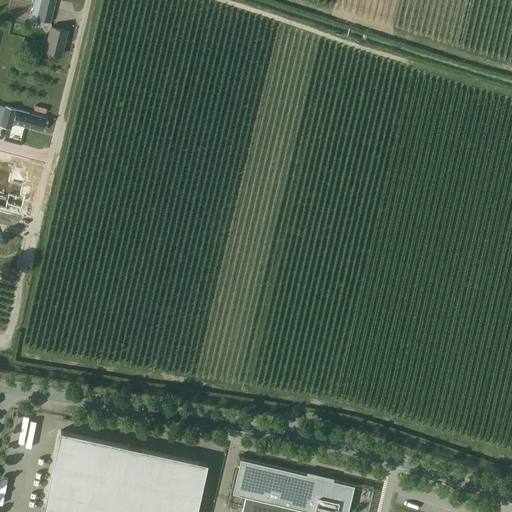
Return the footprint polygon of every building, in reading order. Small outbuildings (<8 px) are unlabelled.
[(34,0),(29,25),(35,27),(37,19),(51,23),(56,0),(34,0)] [(62,54),(68,30),(51,26),(45,51),(62,54)] [(13,123),(25,126),(43,131),(46,118),(28,113),(28,112),(17,109),(5,106),(0,104),(0,125),(11,129),(13,123)] [(0,157),(0,166),(1,166),(0,171),(0,170),(0,189),(4,191),(3,195),(15,199),(17,194),(27,197),(31,184),(17,180),(19,173),(20,174),(23,162),(11,159),(10,160),(0,157)] [(196,511),(208,463),(61,430),(43,509),(58,511),(196,511)] [(347,511),(354,485),(334,480),(334,478),(307,471),(307,474),(240,458),(232,494),(245,497),(241,511),(347,511)] [(242,504),(244,498),(231,496),(230,501),(242,504)]
